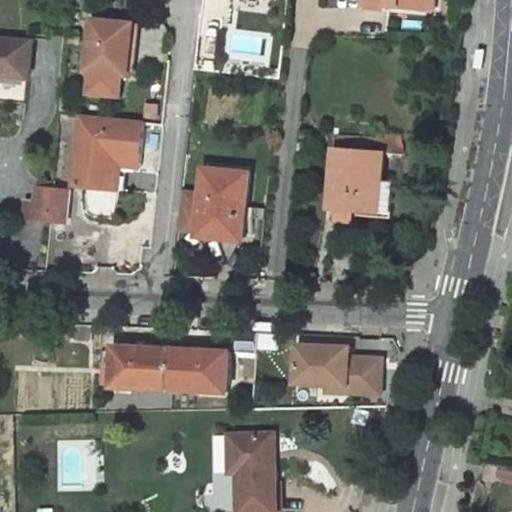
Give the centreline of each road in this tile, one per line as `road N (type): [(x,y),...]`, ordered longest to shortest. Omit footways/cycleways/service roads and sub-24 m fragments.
road 1 (unclassified): [(0,295),(457,306)]
road 2 (primary): [(457,306),(511,67)]
road 3 (primary): [(412,511),(457,306)]
